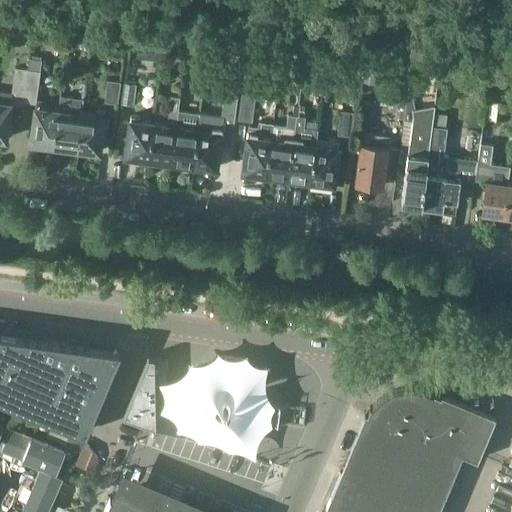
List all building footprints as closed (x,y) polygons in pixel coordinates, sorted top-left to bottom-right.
[(189,40),(187,53),(203,55),(205,42),(189,40)] [(28,70),(23,104),(35,105),(31,142),(39,143),(41,143),(42,146),(49,147),(51,145),(53,145),(54,145),(59,109),(45,107),(46,103),(36,101),(37,91),(42,60),(29,58),(28,70)] [(245,64),(241,93),(238,119),(251,121),(255,95),(253,95),(257,65),(245,64)] [(379,70),(364,68),(363,84),(378,85),(379,70)] [(0,91),(0,137),(6,139),(7,129),(9,129),(10,122),(8,122),(11,105),(22,106),(23,104),(28,70),(15,69),(15,70),(14,79),(12,93),(0,91)] [(386,73),(382,104),(405,107),(409,86),(410,79),(410,76),(386,73)] [(108,79),(105,101),(117,103),(120,81),(108,79)] [(124,80),(121,103),(133,105),(137,82),(124,80)] [(200,114),(194,164),(195,164),(197,167),(203,168),(205,165),(216,167),(220,135),(232,137),(239,83),(227,81),(222,116),(200,114)] [(153,120),(149,158),(150,158),(152,161),(158,162),(161,159),(171,161),(178,111),(179,100),(180,96),(170,95),(169,98),(166,122),(153,120)] [(59,109),(54,145),(62,146),(63,146),(64,149),(72,150),(74,148),(75,148),(76,148),(81,112),(83,99),(60,96),(59,109)] [(405,109),(400,142),(409,143),(408,154),(407,154),(408,154),(405,170),(405,171),(401,201),(400,203),(422,205),(432,125),(433,117),(435,104),(434,104),(416,107),(405,109)] [(81,112),(76,148),(77,148),(78,148),(79,151),(87,152),(89,150),(90,150),(100,151),(104,111),(95,110),(95,114),(81,112)] [(178,111),(171,161),(181,162),(183,165),(190,166),(193,164),(194,164),(200,114),(178,111)] [(350,133),(353,114),(341,112),(338,132),(350,133)] [(271,136),(266,173),(269,177),(274,178),(277,175),(288,176),(293,139),(297,115),(287,113),(286,124),(273,123),(271,136)] [(131,114),(125,155),(137,156),(139,160),(144,160),(147,158),(149,158),(153,120),(140,118),(141,115),(131,114)] [(293,139),(288,176),(298,178),(300,181),(307,182),(309,179),(311,180),(316,142),(317,139),(318,129),(304,127),(303,127),(305,116),(297,115),(293,139)] [(244,163),(243,170),(253,172),(255,175),(261,176),(264,173),(266,173),(271,136),(273,123),(273,122),(259,120),(258,126),(249,124),(249,126),(244,163)] [(432,125),(422,205),(443,208),(444,198),(457,200),(459,190),(472,191),(477,159),(449,155),(443,154),(445,139),(447,126),(446,126),(432,125)] [(361,133),(360,142),(355,181),(383,185),(389,136),(361,133)] [(316,142),(311,180),(313,180),(313,183),(331,186),(332,183),(333,183),(339,142),(330,141),(317,139),(316,142)] [(480,142),(475,178),(487,180),(485,190),(484,190),(483,196),(485,196),(483,210),(504,213),(508,183),(510,165),(490,162),(493,143),(480,142)] [(0,395),(85,431),(119,350),(0,332),(0,395)] [(170,380),(159,382),(163,388),(165,392),(166,397),(166,402),(164,407),(161,410),(166,413),(171,415),(175,419),(178,422),(178,425),(178,430),(189,432),(193,435),(197,437),(200,442),(209,441),(215,442),(220,444),(225,447),(229,451),(237,452),(244,453),(251,456),(258,462),(258,455),(258,450),(259,444),(261,439),(265,433),(270,428),(275,426),(273,420),(273,415),(274,410),(277,405),(272,399),(269,393),(267,385),(267,377),(268,371),(270,365),(268,366),(261,366),(256,365),(252,362),(249,358),(249,353),(247,354),(240,357),(235,358),(229,358),(224,356),(220,352),(217,356),(213,359),(207,361),(198,363),(191,361),(189,368),(187,372),(178,378),(170,380)] [(148,355),(123,415),(185,435),(169,407),(167,358),(148,355)] [(441,394),(437,393),(434,392),(433,393),(429,391),(424,389),(420,388),(415,387),(410,387),(405,387),(400,388),(395,389),(391,391),(386,393),(382,396),(378,399),(375,402),(372,406),(370,405),(367,412),(365,411),(325,508),(335,511),(438,511),(463,453),(477,459),(496,415),(442,392),(441,394)] [(8,433),(0,430),(0,452),(0,453),(8,433)] [(74,461),(94,469),(99,455),(85,442),(83,441),(84,438),(84,437),(84,436),(84,435),(83,435),(73,431),(66,443),(65,445),(77,452),(74,461)] [(30,436),(28,441),(11,434),(3,453),(55,475),(63,456),(62,456),(65,450),(30,436)] [(38,470),(20,511),(42,511),(57,478),(38,470)] [(103,511),(159,511),(154,510),(153,511),(151,511),(111,495),(110,495),(103,511)] [(57,503),(53,511),(78,511),(79,511),(57,503)]
